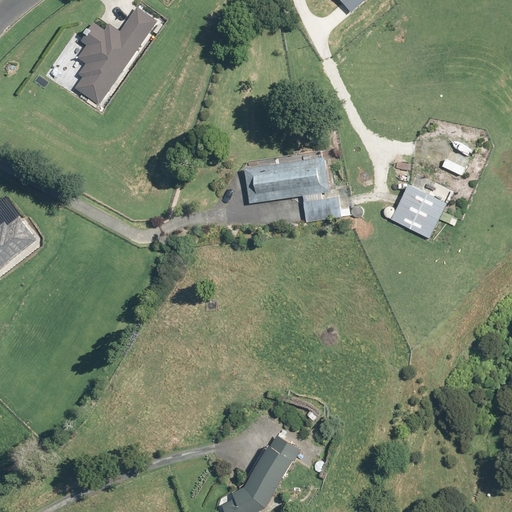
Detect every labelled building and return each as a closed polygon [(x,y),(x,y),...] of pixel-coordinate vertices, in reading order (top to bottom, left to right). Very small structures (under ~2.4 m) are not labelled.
[(101,104),(162,22),(139,5),(120,30),(110,23),(105,29),(97,22),(82,43),(88,47),(79,60),(85,65),(78,75),(83,78),(77,86),(101,104)] [(308,220),(351,215),(350,207),(341,208),(339,196),(325,198),(324,192),(332,191),(328,158),(246,168),(251,203),(305,196),(308,220)] [(450,204),(411,183),(393,219),(432,239),(450,204)] [(0,267),(39,238),(7,196),(0,200),(0,267)] [(257,511),(268,506),(303,448),(280,435),(247,486),(235,493),(238,497),(223,505),(226,511),(257,511)]
